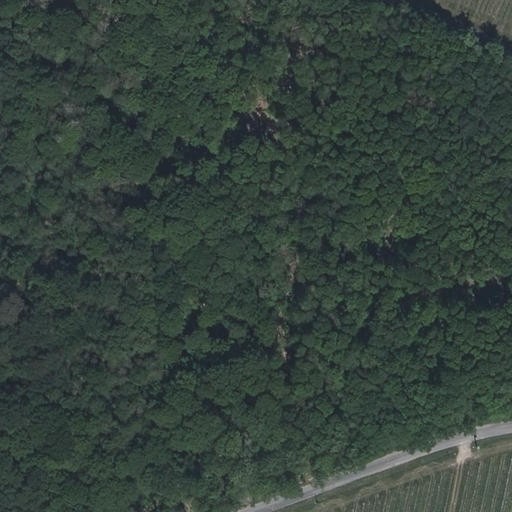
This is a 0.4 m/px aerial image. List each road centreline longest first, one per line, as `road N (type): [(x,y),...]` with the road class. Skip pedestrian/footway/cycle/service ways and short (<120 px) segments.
road 1 (unclassified): [(511,429),(259,511)]
road 2 (unclassified): [(387,0),(511,44)]
